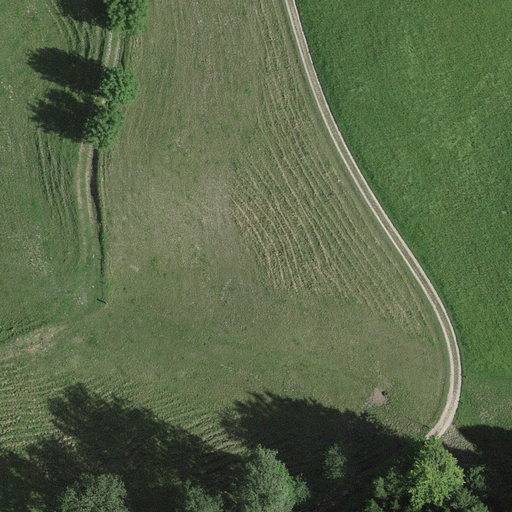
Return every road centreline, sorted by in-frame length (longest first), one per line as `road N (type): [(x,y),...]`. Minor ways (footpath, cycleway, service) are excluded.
road 1 (track): [(352,511),(445,422),(456,362),(434,299),(333,130),(290,0)]
road 2 (track): [(0,354),(47,333),(85,297),(92,260),(86,152),(110,67),(116,0)]
